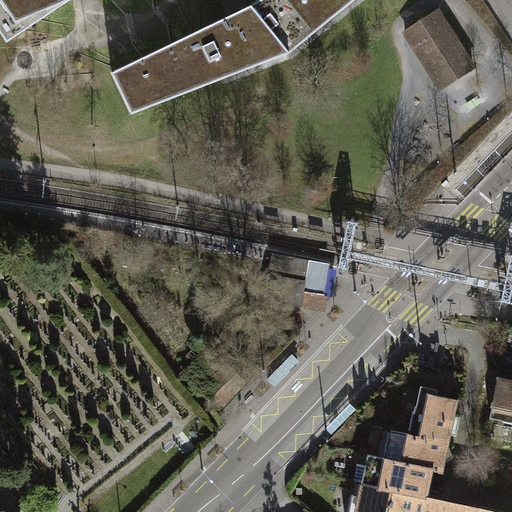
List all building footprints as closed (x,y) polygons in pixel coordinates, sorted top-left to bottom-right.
[(0,0),(0,31),(7,42),(70,0),(69,0),(0,0)] [(258,0),(252,5),(290,52),(354,0),(258,0)] [(290,52),(252,5),(236,13),(112,72),(131,114),(290,52)] [(437,12),(405,32),(442,89),(474,69),(437,12)] [(264,298),(301,304),(302,297),(304,290),(305,281),(304,281),(307,267),(271,260),(264,298)] [(305,281),(304,290),(318,292),(322,270),(307,267),(304,281),(305,281)] [(316,300),(318,292),(304,290),(302,297),(316,300)] [(320,309),(321,301),(316,300),(302,297),(301,304),(301,305),(320,309)] [(186,374),(221,407),(246,382),(211,348),(186,374)] [(490,417),(511,422),(511,380),(499,378),(490,417)] [(415,406),(410,433),(448,442),(457,400),(429,394),(426,407),(415,406)] [(391,429),(385,458),(432,469),(443,472),(445,459),(453,456),(448,442),(410,433),(391,429)] [(353,481),(362,483),(391,489),(427,495),(432,469),(385,458),(368,454),(366,465),(357,463),(353,481)] [(385,511),(391,489),(362,483),(360,495),(353,494),(348,511),(385,511)] [(461,511),(463,503),(452,501),(427,495),(391,489),(385,511),(461,511)] [(507,511),(463,503),(461,511),(507,511)]
